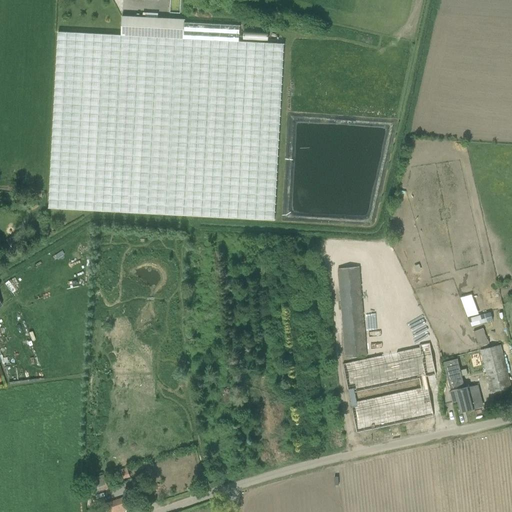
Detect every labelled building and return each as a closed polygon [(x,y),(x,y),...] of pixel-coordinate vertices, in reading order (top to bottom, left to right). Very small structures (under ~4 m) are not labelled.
[(284,44),(239,41),(240,26),(184,23),(185,19),(122,16),(121,35),(58,32),(49,208),(275,220),(284,44)] [(32,211),(39,207),(36,202),(29,205),(32,211)] [(338,268),(345,358),(368,356),(360,266),(338,268)] [(484,323),(481,315),(470,318),(472,326),(484,323)] [(436,376),(430,344),(419,346),(420,348),(343,363),(357,433),(434,417),(426,378),(436,376)] [(511,388),(509,378),(500,345),(481,350),(491,392),(511,388)] [(464,385),(458,359),(444,362),(450,389),(464,385)] [(465,411),(474,409),(468,388),(451,392),(453,403),(458,401),(461,412),(462,412),(462,411),(465,411)] [(131,477),(128,467),(118,470),(121,480),(131,477)] [(109,489),(104,474),(87,480),(92,495),(109,489)] [(110,499),(112,511),(116,511),(135,508),(132,495),(110,499)]
